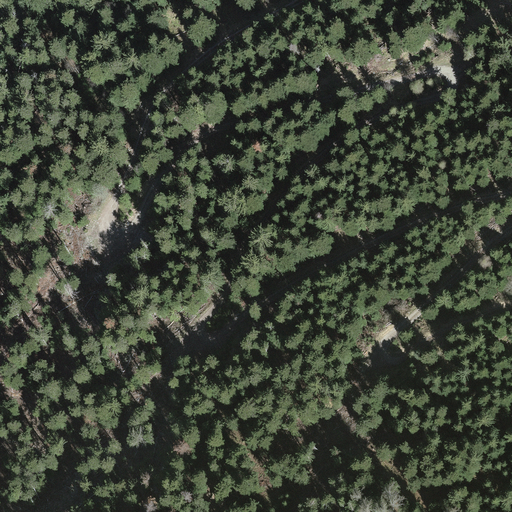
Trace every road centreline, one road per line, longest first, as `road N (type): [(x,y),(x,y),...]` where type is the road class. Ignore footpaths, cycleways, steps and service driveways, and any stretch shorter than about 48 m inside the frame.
road 1 (track): [(207,130),(413,77),(454,77),(448,90),(367,121),(307,167),(256,225),(235,279),(198,334),(200,347),(371,243),(511,193)]
road 2 (track): [(289,2),(198,58),(147,116),(110,213),(111,234),(123,238),(174,157),(207,130)]
road 3 (track): [(511,229),(382,349),(386,362),(402,359),(511,303)]
